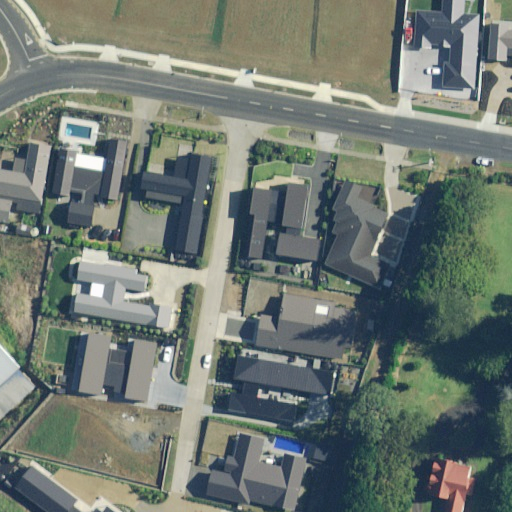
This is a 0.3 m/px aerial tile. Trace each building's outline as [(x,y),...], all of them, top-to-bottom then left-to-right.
[(464,0),(442,0),(442,12),(418,11),(416,45),(452,47),(451,62),(445,62),(443,86),(475,88),(478,15),(464,14),(464,0)] [(511,30),(507,30),(508,25),(491,24),(489,59),(507,60),(507,54),(511,54),(511,30)] [(117,200),(126,141),(108,139),(105,158),(77,154),(80,134),(62,131),(53,190),(71,193),(67,222),(91,226),(96,197),(117,200)] [(40,214),(50,147),(29,143),(24,174),(0,169),(0,221),(8,222),(10,209),(40,214)] [(176,250),(196,252),(209,157),(178,152),(175,177),(145,172),(141,199),(183,205),(176,250)] [(325,264),(378,288),(389,265),(369,256),(388,214),(357,199),(362,189),(346,181),(333,209),(337,211),(333,219),(338,222),(333,233),(338,236),(325,264)] [(287,193),(255,188),(244,255),(263,258),(270,220),(282,222),(277,254),(315,260),(319,240),(300,237),(308,188),(288,185),(287,193)] [(137,269),(80,261),(77,279),(94,281),(92,295),(75,293),(72,314),(168,327),(171,308),(124,301),(126,288),(145,290),(147,276),(136,275),(137,269)] [(263,314),(259,346),(343,358),(345,344),(349,344),(355,305),(284,295),(281,316),(263,314)] [(110,337),(88,334),(79,393),(101,396),(102,387),(126,390),(125,399),(148,402),(157,343),(135,340),(133,352),(108,349),(110,337)] [(0,350),(0,417),(33,389),(0,350)] [(231,393),(229,410),(295,420),(299,391),(330,395),(333,372),(236,359),(233,377),(245,379),(242,394),(231,393)] [(216,471),(210,495),(283,511),(296,511),(308,460),(286,454),(283,468),(260,462),(265,441),(238,435),(233,456),(229,455),(224,473),(216,471)] [(444,471),(419,466),(412,503),(428,506),(426,511),(451,511),(456,492),(440,489),(444,471)] [(32,467),(14,489),(44,511),(67,511),(76,501),(32,467)]
